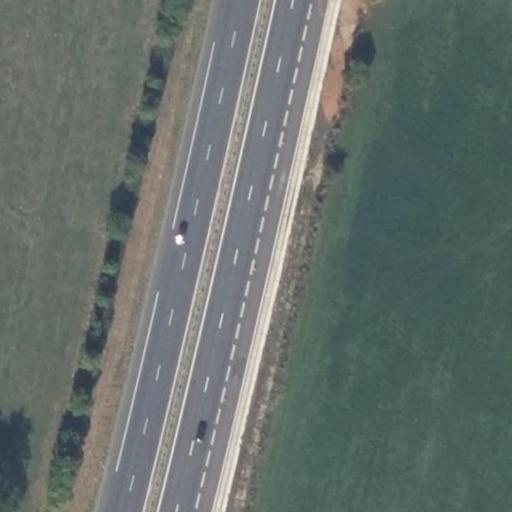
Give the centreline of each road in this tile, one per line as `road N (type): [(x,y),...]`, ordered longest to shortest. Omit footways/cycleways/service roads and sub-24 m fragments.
road 1 (trunk): [(174,511),(292,0)]
road 2 (trunk): [(241,0),(124,511)]
